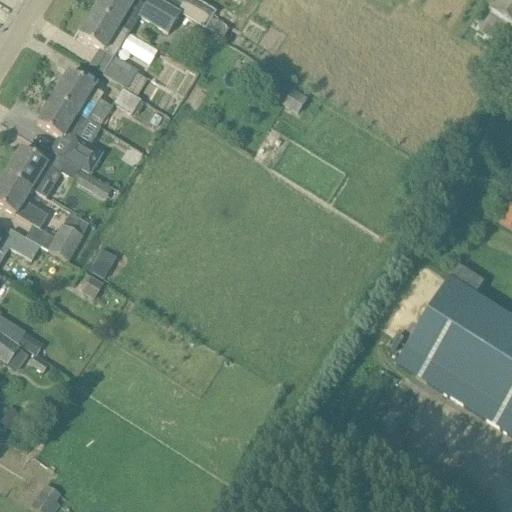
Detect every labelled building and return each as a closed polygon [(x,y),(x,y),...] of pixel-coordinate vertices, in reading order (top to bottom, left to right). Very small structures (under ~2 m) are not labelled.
[(167,38),(179,17),(152,0),(149,0),(144,9),(129,0),(100,0),(93,13),(129,35),(138,20),(167,38)] [(152,0),(179,17),(205,32),(213,20),(182,2),(179,0),(152,0)] [(511,0),(502,0),(488,22),(479,35),(506,53),(501,61),(503,62),(501,65),(509,71),(511,66),(511,0)] [(129,35),(93,13),(77,40),(103,55),(114,62),(129,35)] [(216,24),(210,34),(222,42),(228,31),(216,24)] [(114,62),(104,80),(121,90),(126,93),(135,77),(136,74),(114,62)] [(67,76),(51,102),(87,125),(88,124),(100,132),(112,112),(99,105),(103,98),(93,92),(67,76)] [(139,105),(120,92),(112,107),(131,118),(139,105)] [(307,102),(292,92),(282,108),(297,118),(307,102)] [(75,144),(87,125),(51,102),(35,128),(70,149),(64,160),(83,171),(93,154),(75,144)] [(161,121),(154,118),(149,127),(155,131),(161,121)] [(109,155),(117,139),(102,131),(94,147),(109,155)] [(20,153),(4,178),(30,194),(44,203),(60,177),(72,184),(79,174),(55,159),(48,170),(20,153)] [(79,174),(72,184),(79,188),(85,178),(79,174)] [(30,194),(4,178),(0,185),(0,211),(14,220),(15,219),(32,229),(39,234),(47,220),(23,205),(30,194)] [(511,191),(494,224),(511,234),(511,191)] [(87,229),(69,218),(62,229),(61,229),(53,242),(45,255),(67,266),(80,240),(87,229)] [(0,265),(8,252),(31,266),(39,251),(9,234),(1,248),(0,247),(0,265)] [(90,274),(103,282),(115,261),(101,253),(90,274)] [(451,283),(476,299),(484,285),(460,269),(451,283)] [(90,281),(81,296),(93,304),(102,289),(90,281)] [(476,299),(451,283),(403,358),(443,383),(490,308),(476,299)] [(443,383),(482,408),(511,360),(511,322),(490,308),(443,383)] [(0,337),(0,363),(7,369),(19,352),(0,337)] [(26,338),(18,349),(35,360),(42,349),(26,338)] [(511,360),(482,408),(506,424),(510,417),(511,418),(511,360)] [(34,361),(28,369),(41,377),(46,369),(34,361)] [(19,419),(8,412),(0,423),(0,429),(8,435),(19,419)] [(50,511),(55,506),(41,496),(31,510),(33,511),(50,511)]
